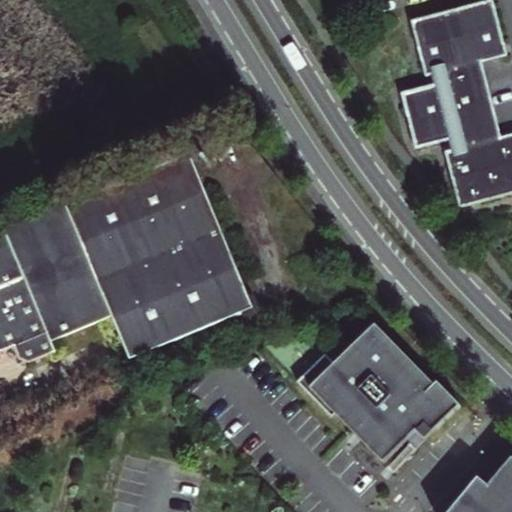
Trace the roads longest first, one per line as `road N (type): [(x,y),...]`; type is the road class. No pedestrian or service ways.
road 1 (secondary): [(213,0),(371,240),(511,388)]
road 2 (secondary): [(511,334),(387,195),(261,0)]
